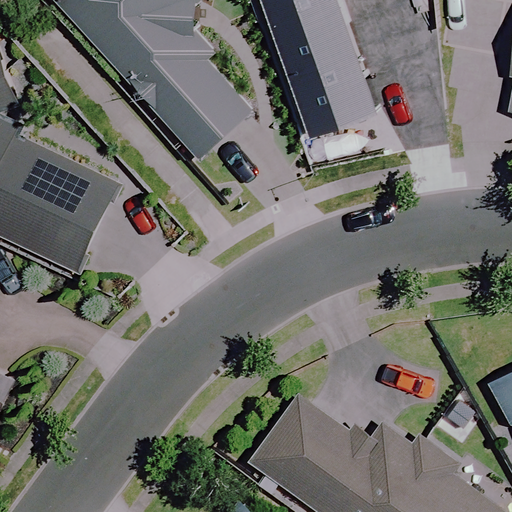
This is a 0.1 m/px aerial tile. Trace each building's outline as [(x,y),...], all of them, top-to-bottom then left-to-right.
[(53,0),(138,100),(143,96),(196,159),(252,112),(190,38),(202,0),(53,0)] [(511,21),(511,28),(492,105),(511,109),(511,21)] [(0,245),(10,250),(75,280),(97,234),(120,183),(0,126),(0,123),(15,96),(6,63),(0,57),(0,245)] [(511,354),(491,420),(511,426),(511,354)] [(0,398),(9,379),(0,374),(0,398)] [(511,511),(511,507),(385,416),(366,443),(301,395),(252,462),(320,511),(511,511)] [(258,511),(239,497),(227,511),(258,511)]
